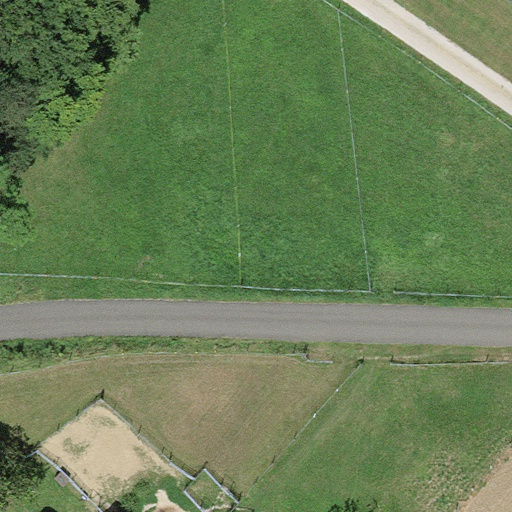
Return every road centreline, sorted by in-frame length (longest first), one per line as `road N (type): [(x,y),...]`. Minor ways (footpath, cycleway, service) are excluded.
road 1 (unclassified): [(511,330),(172,314),(0,323)]
road 2 (track): [(511,108),(356,0)]
